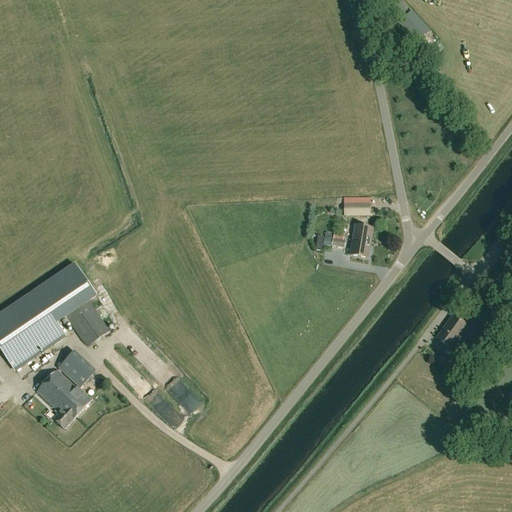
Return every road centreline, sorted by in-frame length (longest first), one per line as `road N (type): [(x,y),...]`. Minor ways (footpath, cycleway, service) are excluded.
road 1 (unclassified): [(196,511),(422,236)]
road 2 (unclassified): [(422,236),(405,219),(372,60),(349,0)]
road 3 (unclassified): [(422,236),(511,127)]
